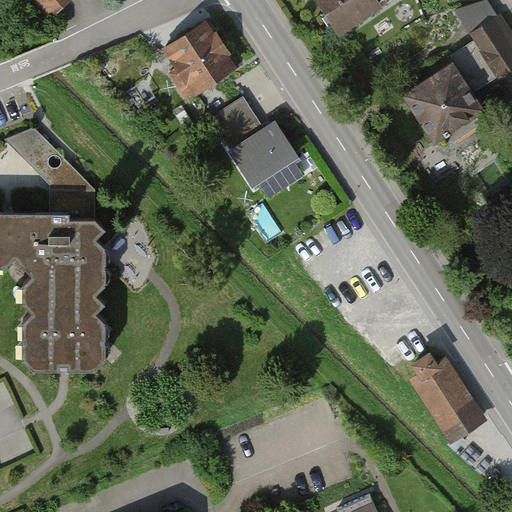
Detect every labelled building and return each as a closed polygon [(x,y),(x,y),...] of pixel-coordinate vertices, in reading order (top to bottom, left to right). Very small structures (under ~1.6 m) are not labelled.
[(27,0),(45,19),(67,0),(27,0)] [(385,0),(319,0),(342,33),(387,3),(385,0)] [(511,25),(505,14),(473,34),(500,76),(511,67),(511,25)] [(213,21),(166,50),(195,96),(242,67),(213,21)] [(458,61),(405,95),(438,147),(492,113),(458,61)] [(280,120),(236,149),(268,199),(305,175),(298,164),(305,159),(280,120)] [(74,221),(73,215),(0,214),(0,260),(7,268),(19,257),(39,279),(29,288),(29,308),(38,316),(28,327),(28,363),(40,371),(65,371),(96,371),(108,359),(109,329),(99,317),(107,305),(101,298),(109,286),(109,251),(100,242),(108,232),(100,222),(74,221)] [(421,375),(411,381),(451,446),(490,422),(452,360),(442,366),(434,354),(415,365),(421,375)] [(340,511),(379,511),(371,494),(339,508),(340,511)]
